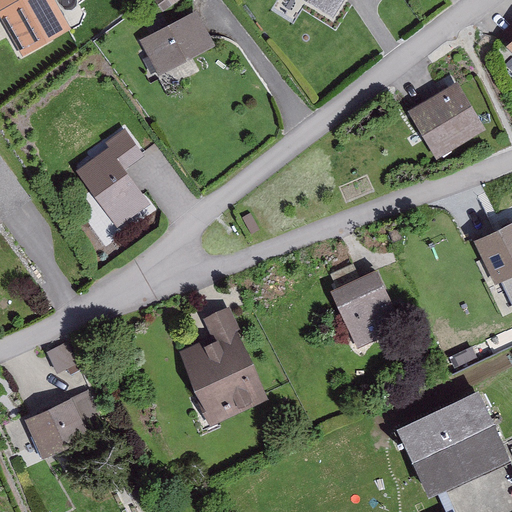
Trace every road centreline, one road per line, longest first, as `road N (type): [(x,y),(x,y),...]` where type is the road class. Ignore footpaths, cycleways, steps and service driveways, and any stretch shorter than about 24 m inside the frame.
road 1 (residential): [(146,260),(482,0)]
road 2 (residential): [(511,160),(208,272),(171,275),(146,260)]
road 3 (residential): [(0,345),(73,317),(146,260)]
